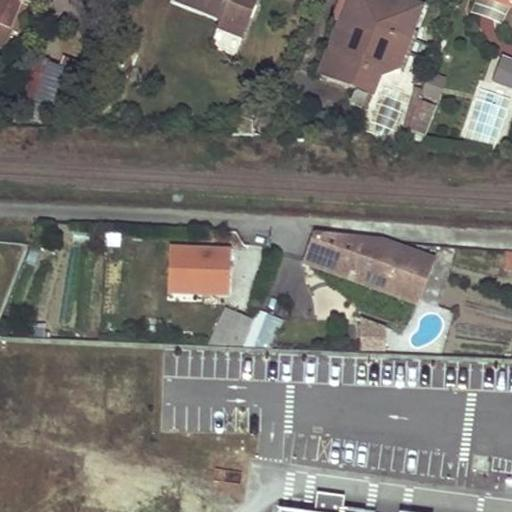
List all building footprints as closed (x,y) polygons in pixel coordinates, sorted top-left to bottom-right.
[(0,0),(0,50),(1,51),(9,31),(18,36),(33,0),(32,0),(0,0)] [(175,0),(221,18),(217,27),(243,37),(256,0),(175,0)] [(411,30),(420,7),(401,0),(382,0),(381,4),(370,0),(348,0),(320,73),(372,94),(379,76),(396,69),(392,60),(389,52),(394,39),(403,34),(411,30)] [(403,71),(418,34),(411,30),(403,34),(394,39),(389,52),(392,60),(396,69),(403,71)] [(511,57),(503,54),(494,81),(511,87),(511,57)] [(64,104),(66,65),(32,63),(29,102),(64,104)] [(423,84),(418,85),(406,132),(425,138),(437,99),(443,100),(450,78),(427,72),(423,84)] [(256,110),(243,105),(237,117),(251,122),(256,110)] [(314,236),(304,264),(415,304),(431,264),(431,262),(432,260),(380,242),(314,236)] [(511,253),(459,249),(456,270),(455,275),(504,280),(505,270),(511,271),(511,253)] [(228,254),(171,253),(170,295),(227,296),(228,254)] [(76,315),(76,294),(49,294),(49,315),(76,315)] [(253,323),(227,312),(213,346),(243,347),(253,323)] [(257,312),(253,323),(243,347),(272,349),(282,322),(257,312)] [(385,329),(361,320),(360,352),(384,353),(385,329)]
